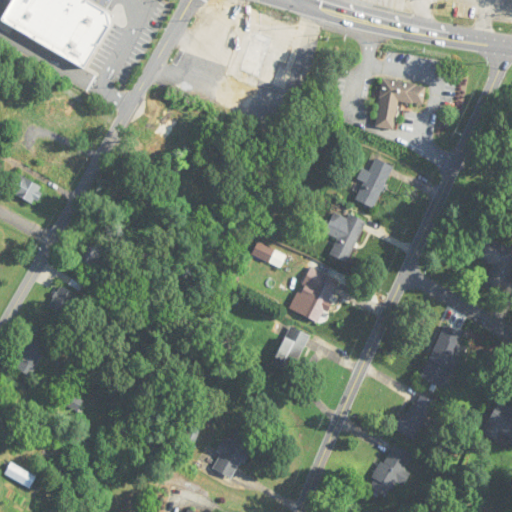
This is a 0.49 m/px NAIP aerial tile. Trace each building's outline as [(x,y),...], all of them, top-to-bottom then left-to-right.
[(112,13),(87,0),(12,0),(0,22),(0,28),(11,34),(13,30),(72,62),(64,78),(88,91),(97,75),(87,70),(113,22),(121,27),(128,14),(115,7),(112,13)] [(298,45),(228,23),(220,47),(291,70),(298,45)] [(376,127),(395,129),(398,102),(424,105),(426,85),(381,80),(376,127)] [(45,112),(72,127),(84,106),(64,95),(61,100),(54,96),(45,112)] [(175,134),(180,138),(187,126),(160,107),(146,129),(168,144),(175,134)] [(63,152),(41,141),(33,158),(55,169),(63,152)] [(356,200),(376,208),(392,165),(375,159),(370,172),(362,169),(357,180),(362,182),(356,200)] [(44,187),(12,172),(4,189),(35,204),(44,187)] [(364,222),(332,210),(324,232),(337,237),(330,256),(349,262),(364,222)] [(493,264),(485,283),(511,294),(511,275),(510,275),(511,270),(511,247),(486,237),(478,257),(493,264)] [(95,279),(108,254),(85,242),(72,267),(95,279)] [(276,250),(258,242),(252,255),(270,263),(276,250)] [(321,323),(339,280),(319,272),(313,286),(306,283),(300,297),(305,299),(299,314),(321,323)] [(76,294),(59,286),(48,308),(65,316),(76,294)] [(421,378),(443,387),(465,334),(443,325),(421,378)] [(272,364),(291,373),(310,335),(291,326),(272,364)] [(15,368),(31,376),(47,345),(31,337),(15,368)] [(436,404),(418,392),(395,428),(412,440),(436,404)] [(64,404),(77,411),(82,401),(69,394),(64,404)] [(483,432),(511,444),(511,410),(497,403),(483,432)] [(0,443),(13,424),(0,415),(0,443)] [(240,460),(245,462),(255,436),(234,428),(229,442),(224,440),(212,470),(233,478),(240,460)] [(368,487),(393,500),(408,473),(404,471),(413,455),(392,443),(368,487)] [(30,489),(36,477),(11,463),(5,475),(30,489)]
